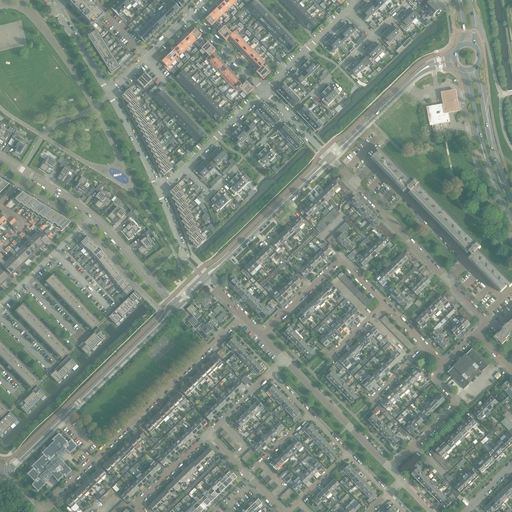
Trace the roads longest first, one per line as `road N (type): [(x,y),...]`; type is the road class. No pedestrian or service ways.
road 1 (residential): [(42,511),(242,316)]
road 2 (tertiary): [(6,470),(161,321)]
road 3 (secondary): [(465,70),(511,218)]
road 4 (residential): [(389,468),(283,359)]
road 5 (residential): [(389,468),(456,401),(431,375),(442,364)]
road 6 (secondary): [(511,204),(475,67)]
road 7 (unclassified): [(511,148),(485,39),(471,15)]
road 8 (residential): [(446,279),(353,183)]
road 9 (tertiary): [(223,261),(316,170)]
